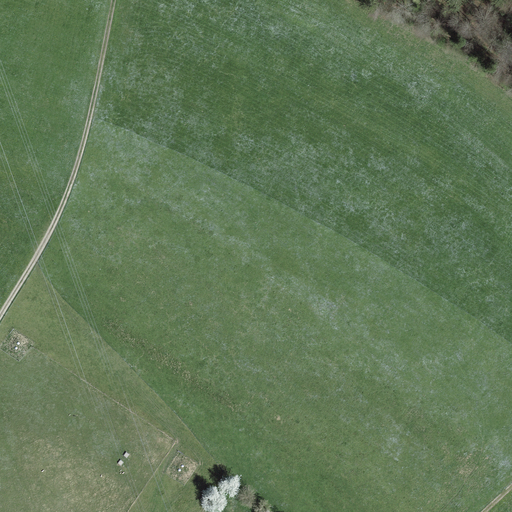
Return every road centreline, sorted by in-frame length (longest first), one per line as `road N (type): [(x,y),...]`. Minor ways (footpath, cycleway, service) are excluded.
road 1 (track): [(115,0),(76,171),(0,323)]
road 2 (track): [(373,0),(511,71)]
